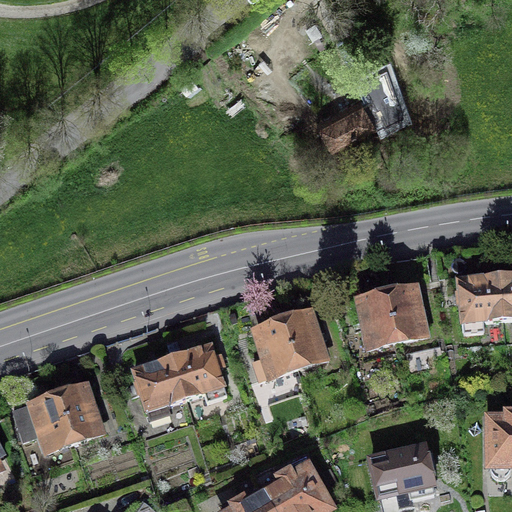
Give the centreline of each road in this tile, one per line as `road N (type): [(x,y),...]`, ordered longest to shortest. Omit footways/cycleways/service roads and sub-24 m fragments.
road 1 (secondary): [(0,341),(241,263),(511,215)]
road 2 (residential): [(239,0),(0,191)]
